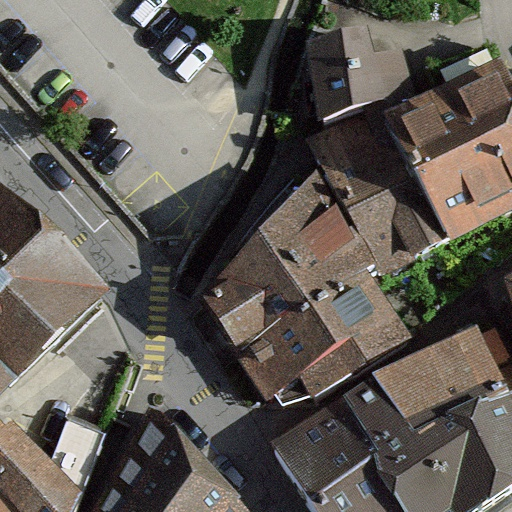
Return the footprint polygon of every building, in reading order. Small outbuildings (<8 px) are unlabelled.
[(385,138),(418,124),(403,63),(375,69),(374,52),(319,64),(326,140),(362,127),(371,144),(385,138)] [(418,124),(385,138),(449,254),(511,222),(511,110),(486,60),(427,79),(443,112),(418,124)] [(449,254),(385,138),(371,144),(315,170),(364,254),(380,282),(383,288),(449,254)] [(380,282),(364,254),(355,259),(314,190),(309,197),(298,189),(254,238),(266,247),(206,322),(241,372),(313,325),(371,287),(380,282)] [(0,299),(54,245),(0,197),(0,299)] [(0,414),(110,306),(54,245),(0,299),(0,414)] [(313,325),(348,379),(406,340),(371,287),(313,325)] [(348,379),(313,325),(241,372),(269,414),(303,392),(310,403),(348,379)] [(511,374),(488,337),(374,402),(414,470),(511,412),(511,388),(508,390),(502,380),(511,375),(511,374)] [(360,409),(345,422),(398,511),(496,511),(511,501),(511,412),(414,470),(374,402),(360,409)] [(398,511),(345,422),(293,461),(324,511),(398,511)] [(236,511),(167,426),(142,446),(112,511),(236,511)] [(53,475),(83,509),(107,443),(71,430),(53,475)] [(11,511),(53,475),(16,440),(0,450),(0,511),(11,511)] [(53,475),(11,511),(81,511),(83,509),(53,475)]
